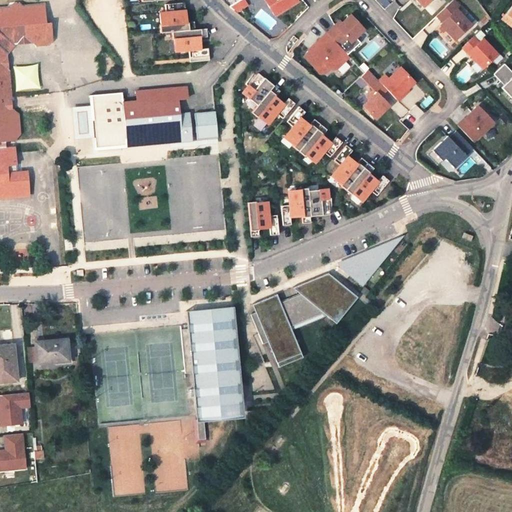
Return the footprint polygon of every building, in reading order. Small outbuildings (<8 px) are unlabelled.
[(261,0),(257,3),(268,21),(290,7),(285,0),(261,0)] [(404,0),(417,13),(430,0),(404,0)] [(235,4),(222,12),(228,17),(239,11),(235,4)] [(448,6),(431,21),(438,28),(435,31),(438,34),(441,37),(448,45),(464,30),(451,16),(454,13),(448,6)] [(178,7),(159,9),(160,17),(154,17),(155,29),(154,29),(155,37),(163,36),(190,33),(189,25),(181,26),(178,7)] [(511,39),(511,9),(498,28),(511,39)] [(10,186),(10,180),(8,155),(0,155),(0,147),(9,147),(15,142),(12,120),(4,114),(2,77),(0,75),(0,59),(15,45),(22,44),(30,52),(44,51),(48,47),(46,32),(41,32),(40,14),(20,15),(18,11),(11,11),(7,15),(0,15),(0,202),(2,203),(2,186),(10,186)] [(333,26),(320,39),(332,52),(340,44),(344,49),(357,36),(343,21),(341,24),(335,29),(333,26)] [(190,33),(163,36),(164,44),(165,44),(167,55),(181,54),(182,62),(202,60),(201,52),(193,53),(191,42),(199,41),(198,33),(190,33)] [(305,56),(297,63),(313,80),(324,70),(329,75),(342,63),(332,52),(320,39),(306,52),(308,54),(305,57),(305,56)] [(467,43),(456,54),(475,75),(491,60),(477,45),(472,49),(467,43)] [(39,65),(15,67),(16,90),(40,89),(39,65)] [(345,76),(349,70),(341,65),(337,72),(345,76)] [(511,85),(498,70),(487,81),(497,92),(511,107),(511,106),(511,85)] [(377,82),(372,87),(380,96),(389,106),(407,89),(393,74),(381,86),(377,82)] [(250,76),(234,96),(249,108),(265,89),(260,84),(250,76)] [(362,105),(355,112),(368,125),(382,112),(373,103),(380,96),(372,87),(361,76),(353,83),(366,96),(359,102),(362,105)] [(126,126),(128,147),(171,143),(181,142),(193,141),(190,112),(181,113),(180,100),(189,100),(188,86),(136,91),(137,100),(124,101),(126,126)] [(271,94),(265,89),(249,108),(243,116),(249,121),(250,120),(259,127),(268,116),(274,121),(286,106),(280,101),(275,107),(267,100),(271,94)] [(123,92),(89,95),(94,150),(128,147),(126,126),(124,101),(123,92)] [(511,107),(497,92),(495,94),(509,109),(511,107)] [(291,110),(278,125),(284,130),(276,141),(284,148),(284,149),(290,154),(312,127),(306,122),(301,128),(292,121),(297,115),(291,110)] [(216,113),(196,115),(198,138),(207,137),(219,136),(216,113)] [(470,113),(450,132),(466,149),(486,130),(470,113)] [(318,132),(312,127),(290,154),(296,159),(297,158),(305,165),(314,154),(320,159),(333,144),(327,139),(322,145),(313,138),(318,132)] [(439,142),(423,156),(433,167),(436,164),(445,174),(458,163),(457,162),(464,155),(448,137),(441,144),(439,142)] [(331,168),(322,179),(331,186),(330,187),(336,192),(358,165),(352,160),(347,166),(339,159),(344,153),(337,148),(325,163),(331,168)] [(433,167),(423,156),(419,161),(429,171),(433,167)] [(358,165),(336,192),(343,197),(343,196),(352,203),(361,193),(367,198),(380,182),(374,177),(369,183),(360,176),(365,170),(358,165)] [(20,179),(10,180),(10,186),(2,186),(2,203),(21,201),(20,179)] [(281,206),(273,206),(275,226),(283,225),(282,218),(293,216),(294,224),(302,223),(302,218),(300,193),(299,189),(291,189),(291,191),(280,192),(281,206)] [(319,192),(300,193),(302,218),(310,218),(322,217),(319,192)] [(249,211),(241,212),(244,247),(252,246),(251,238),(262,237),(263,245),(272,244),(270,224),(262,225),(260,211),(249,212),(249,211)] [(473,236),(464,232),(462,238),(471,241),(473,236)] [(264,299),(251,305),(254,313),(249,315),(261,344),(267,342),(277,368),(302,357),(291,331),(289,327),(322,313),(326,316),(331,320),(353,294),(327,273),(291,288),(299,294),(279,303),(276,294),(264,299)] [(353,294),(331,320),(335,323),(357,297),(353,294)] [(322,313),(289,327),(291,331),(326,316),(322,313)] [(187,329),(180,329),(184,374),(191,373),(193,373),(189,329),(187,329)] [(36,341),(38,362),(68,360),(66,338),(36,341)] [(15,343),(0,344),(0,381),(18,380),(15,343)] [(31,391),(2,394),(3,402),(0,402),(0,403),(2,424),(24,422),(22,406),(32,405),(31,391)] [(203,419),(196,419),(197,434),(205,433),(203,419)] [(23,433),(6,434),(8,451),(4,451),(4,450),(0,450),(0,469),(27,467),(23,433)] [(45,460),(44,449),(36,449),(37,461),(45,460)]
